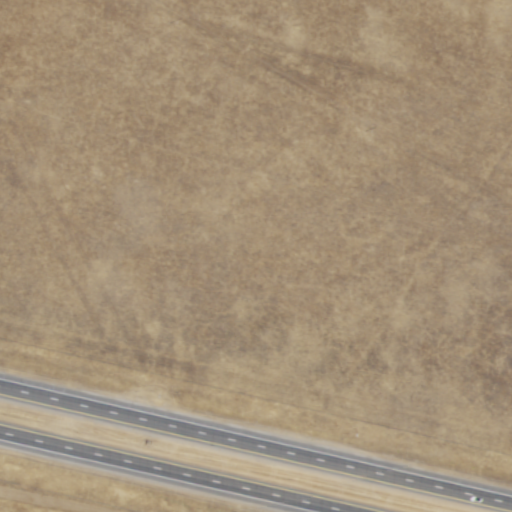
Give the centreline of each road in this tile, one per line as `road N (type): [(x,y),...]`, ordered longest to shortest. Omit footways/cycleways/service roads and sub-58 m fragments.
road 1 (motorway): [(511,503),(0,386)]
road 2 (motorway): [(0,426),(366,511)]
